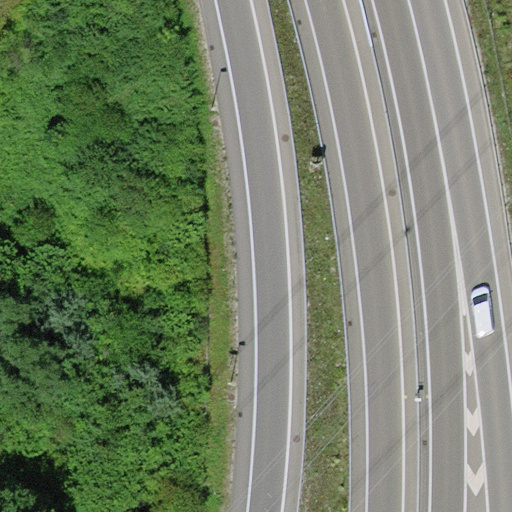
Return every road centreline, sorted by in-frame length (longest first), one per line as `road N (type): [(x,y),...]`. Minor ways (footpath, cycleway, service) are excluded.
road 1 (primary): [(232,0),(262,155),(274,288),(265,511)]
road 2 (primary): [(504,511),(493,402),(425,59)]
road 3 (primary): [(448,511),(448,392),(425,59)]
road 4 (motorway): [(358,153),(383,338),(386,511)]
road 5 (primary): [(325,0),(358,153)]
